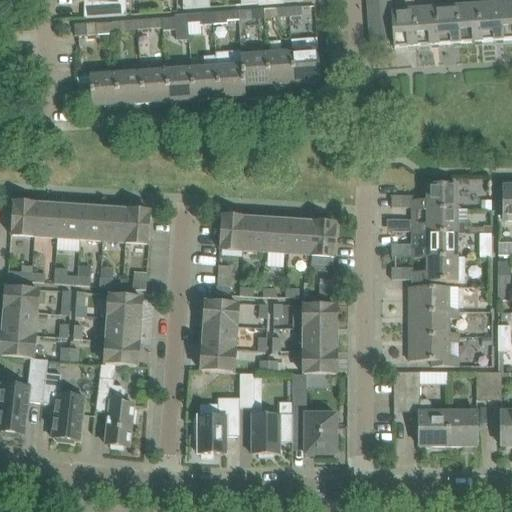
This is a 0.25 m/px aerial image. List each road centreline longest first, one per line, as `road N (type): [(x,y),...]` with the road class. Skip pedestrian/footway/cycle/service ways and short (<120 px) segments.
road 1 (residential): [(365,489),(359,164)]
road 2 (residential): [(165,486),(183,199)]
road 3 (residential): [(340,489),(165,486)]
road 4 (residential): [(0,128),(44,126),(46,0)]
road 5 (residential): [(511,489),(365,489)]
